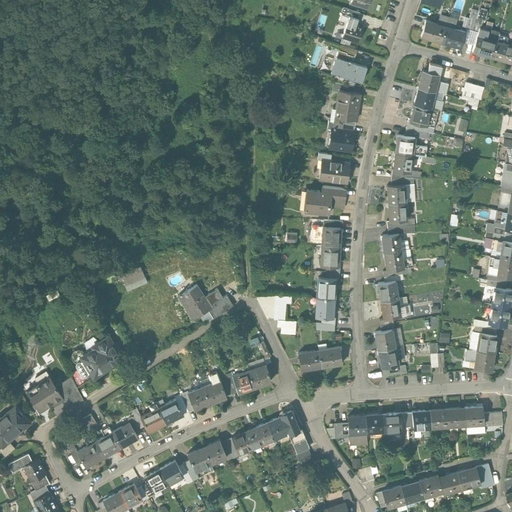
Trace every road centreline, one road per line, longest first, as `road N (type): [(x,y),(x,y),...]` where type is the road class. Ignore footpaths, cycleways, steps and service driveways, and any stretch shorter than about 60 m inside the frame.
road 1 (residential): [(365,389),(364,190),(398,46)]
road 2 (residential): [(252,302),(42,427),(70,488)]
road 3 (residential): [(292,390),(216,416),(70,488)]
road 4 (residential): [(356,491),(501,450)]
road 5 (residential): [(365,389),(511,389)]
